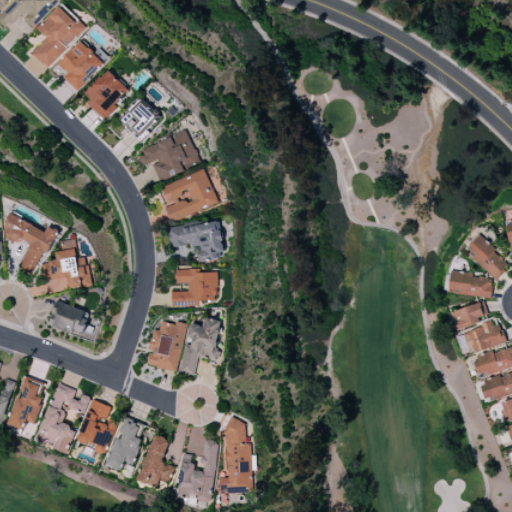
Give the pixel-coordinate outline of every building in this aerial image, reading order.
[(14,0),(0,14),(0,21),(7,29),(20,16),(32,28),(59,0),(14,0)] [(0,0),(0,8),(8,0),(0,0)] [(31,53),(47,68),(86,27),(78,20),(76,22),(58,6),(37,29),(46,38),(31,53)] [(77,91),(103,62),(79,40),(57,64),(67,73),(63,78),(77,91)] [(117,107),(114,104),(128,89),(107,70),(82,97),(106,119),(117,107)] [(140,141),(160,119),(139,100),(119,122),(140,141)] [(138,150),(145,166),(152,163),(160,182),(185,172),(182,165),(198,158),(186,131),(138,150)] [(157,188),(163,205),(164,205),(171,221),(218,203),(205,170),(157,188)] [(45,231),(11,214),(1,234),(20,244),(23,239),(30,243),(17,268),(30,275),(42,252),(47,254),(58,233),(47,227),(45,231)] [(167,228),(173,259),(186,256),(184,247),(198,245),(201,261),(225,257),(218,219),(167,228)] [(496,279),(509,265),(478,236),(465,250),(496,279)] [(44,288),(66,287),(66,289),(92,286),(91,273),(90,273),(89,257),(78,258),(76,240),(62,241),(62,251),(55,251),(56,261),(42,263),(44,288)] [(171,306),(199,306),(199,301),(217,300),(216,272),(200,272),(200,267),(176,267),(177,283),(188,283),(188,292),(171,292),(171,306)] [(490,297),(492,277),(450,273),(448,293),(490,297)] [(59,309),(54,307),(48,323),(68,331),(67,332),(80,337),(90,313),(62,302),(59,309)] [(479,324),(478,317),(487,315),(484,303),(450,311),(455,330),(479,324)] [(190,323),(180,371),(194,375),(197,357),(219,362),(222,351),(215,349),(221,321),(205,317),(203,326),(190,323)] [(186,323),(176,321),(175,324),(161,321),(159,331),(152,329),(149,349),(151,350),(148,366),(177,371),(186,323)] [(470,355),(506,342),(499,324),(492,326),(491,322),(462,333),(470,355)] [(511,365),(511,344),(471,359),(478,377),(511,365)] [(511,392),(511,372),(478,383),(484,401),(511,392)] [(14,381),(5,379),(1,392),(0,392),(0,422),(3,424),(14,381)] [(33,424),(46,386),(28,379),(21,398),(17,397),(7,425),(22,431),(25,422),(33,424)] [(511,419),(511,398),(498,403),(504,422),(511,419)] [(111,406),(90,400),(76,444),(105,453),(115,422),(107,419),(111,406)] [(105,465),(121,471),(125,462),(131,465),(146,427),(128,420),(121,438),(116,437),(105,465)] [(226,493),(252,493),(251,443),(245,444),(245,420),(226,421),(226,436),(226,478),(219,478),(219,490),(226,490),(226,493)] [(137,480),(155,486),(158,478),(169,481),(174,467),(161,463),(169,440),(152,435),(137,480)] [(218,442),(204,440),(200,471),(192,470),(194,455),(183,454),(177,495),(196,497),(196,501),(210,503),(218,442)]
